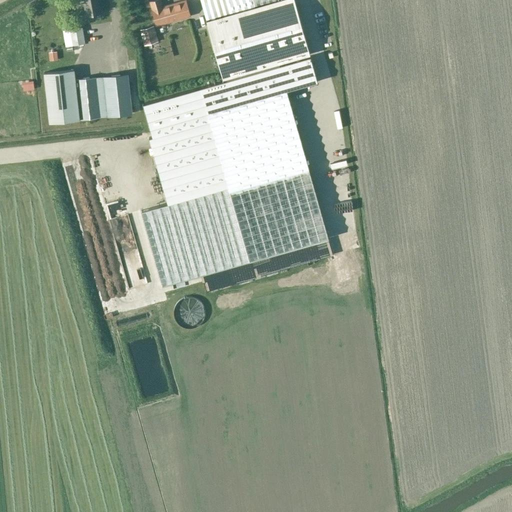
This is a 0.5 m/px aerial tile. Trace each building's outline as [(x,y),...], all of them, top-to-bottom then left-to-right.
[(97,0),(84,0),(85,4),(76,5),(79,20),(100,17),(99,12),(100,12),(97,0)] [(185,0),(180,0),(161,6),(159,0),(151,0),(149,1),(151,9),(156,25),(190,14),(185,0)] [(200,0),(206,19),(272,0),(200,0)] [(309,52),(294,0),(272,0),(206,19),(223,77),(309,52)] [(140,29),(144,45),(158,41),(154,25),(140,29)] [(70,29),(63,30),(65,46),(72,45),(81,44),(84,43),(82,27),(70,29)] [(57,52),(49,53),(49,61),(57,60),(57,52)] [(167,204),(141,211),(162,286),(329,238),(295,121),(291,105),(287,90),(318,82),(310,56),(224,80),(200,87),(142,104),(152,137),(148,138),(167,204)] [(128,73),(75,79),(74,69),(44,72),(49,122),(132,113),(128,73)]
